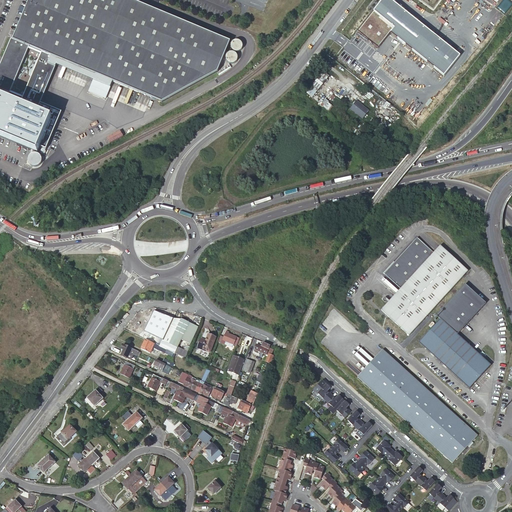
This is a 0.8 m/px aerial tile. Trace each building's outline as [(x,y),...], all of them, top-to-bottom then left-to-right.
[(0,96),(8,99),(29,47),(42,53),(59,59),(93,74),(105,78),(163,102),(218,71),(230,40),(131,0),(29,0),(13,40),(11,40),(4,59),(3,63),(1,65),(0,65),(0,96)] [(460,57),(389,0),(383,0),(358,32),(378,48),(390,33),(444,76),(460,57)] [(237,39),(236,39),(235,39),(234,39),(233,39),(233,40),(232,40),(232,41),(231,42),(231,43),(231,44),(231,45),(231,46),(231,47),(232,47),(232,48),(233,48),(233,49),(234,49),(235,50),(236,50),(237,50),(238,49),(239,49),(240,48),(241,47),(241,46),(242,45),(242,44),(242,43),(241,42),(241,41),(240,41),(240,40),(239,40),(238,39),(237,39)] [(231,50),(230,50),(230,51),(228,51),(228,52),(227,53),(227,54),(226,54),(226,55),(226,56),(226,57),(227,58),(227,59),(228,60),(229,61),(231,61),(232,61),(233,61),(234,61),(235,60),(236,59),(236,58),(237,58),(237,57),(237,56),(237,55),(237,54),(236,53),(236,52),(235,52),(234,51),(233,51),(233,50),(231,50)] [(62,112),(41,103),(56,65),(91,79),(103,84),(105,78),(93,74),(59,60),(59,59),(42,53),(21,105),(8,99),(0,96),(0,136),(39,152),(41,147),(47,150),(62,112)] [(91,79),(87,91),(103,98),(108,86),(103,84),(91,79)] [(306,93),(312,97),(323,84),(317,79),(306,93)] [(326,100),(322,105),(329,111),(333,106),(327,102),(328,101),(326,100)] [(357,101),(351,109),(363,119),(370,111),(357,101)] [(110,142),(123,136),(120,131),(107,137),(110,142)] [(359,131),(355,135),(362,141),(366,137),(359,131)] [(28,165),(40,166),(41,154),(29,153),(28,165)] [(400,290),(434,253),(416,237),(383,274),(400,290)] [(434,253),(400,290),(381,310),(409,336),(468,271),(440,246),(434,253)] [(465,284),(436,315),(441,319),(457,335),(486,302),(465,284)] [(168,328),(168,326),(151,319),(152,317),(149,316),(148,316),(146,323),(165,331),(167,328),(168,328)] [(167,349),(174,352),(187,358),(191,345),(188,344),(185,350),(177,347),(181,338),(173,335),(181,318),(173,316),(168,326),(168,328),(162,340),(163,340),(170,343),(168,348),(167,349)] [(189,321),(181,318),(173,335),(181,338),(189,321)] [(480,376),(490,365),(457,335),(441,319),(419,343),(431,353),(469,388),(480,376)] [(181,338),(190,342),(198,325),(189,321),(181,338)] [(236,344),(239,336),(228,333),(225,331),(224,334),(222,339),(236,344)] [(210,352),(216,336),(208,334),(205,340),(200,338),(197,347),(210,352)] [(167,349),(145,338),(141,347),(150,351),(152,347),(172,357),(174,352),(167,349)] [(265,353),(266,352),(268,347),(269,344),(262,342),(261,346),(255,344),(253,349),(265,353)] [(135,349),(123,343),(120,348),(123,350),(120,356),(126,358),(130,359),(134,352),(137,354),(139,351),(135,349)] [(477,435),(382,350),(358,378),(359,379),(452,463),(470,443),(477,435)] [(231,365),(230,367),(240,371),(244,360),(245,357),(245,356),(235,352),(231,365)] [(163,362),(165,363),(169,365),(171,366),(172,366),(174,363),(164,358),(162,362),(163,362)] [(249,372),(253,362),(246,359),(242,369),(249,372)] [(129,378),(134,366),(126,362),(120,374),(129,378)] [(163,369),(162,370),(166,372),(168,373),(171,366),(169,365),(165,363),(164,366),(163,369)] [(171,366),(168,373),(172,375),(174,376),(176,372),(175,371),(175,370),(174,369),(175,368),(172,366),(171,366)] [(204,381),(206,382),(211,370),(208,368),(206,368),(201,380),(204,381)] [(184,383),(183,384),(187,386),(191,388),(199,392),(203,384),(195,380),(191,378),(187,377),(188,375),(185,373),(181,382),(184,383)] [(168,387),(170,382),(155,375),(154,374),(148,387),(156,391),(160,381),(165,384),(164,385),(168,387)] [(228,392),(231,394),(237,377),(234,376),(228,392)] [(173,399),(177,401),(183,388),(170,382),(168,387),(177,391),(173,399)] [(203,384),(199,392),(207,396),(211,388),(212,385),(207,383),(206,385),(203,384)] [(326,401),(332,396),(328,392),(331,388),(328,385),(319,394),(326,401)] [(219,400),(224,391),(215,386),(211,394),(217,397),(217,399),(219,400)] [(183,388),(177,401),(182,403),(186,396),(187,396),(187,397),(193,400),(193,399),(196,394),(193,392),(187,390),(183,388)] [(95,405),(103,397),(100,395),(96,390),(87,399),(91,404),(92,402),(95,405)] [(228,392),(227,392),(224,398),(225,398),(222,403),(228,405),(232,395),(231,394),(228,392)] [(202,413),(208,400),(196,394),(193,399),(201,402),(197,411),(202,413)] [(235,403),(237,397),(232,395),(228,405),(230,406),(232,402),(235,403)] [(332,396),(326,401),(334,408),(342,399),(339,396),(336,400),(332,396)] [(239,404),(238,407),(242,409),(246,401),(242,399),(240,403),(239,402),(238,404),(239,404)] [(219,410),(221,405),(208,400),(202,413),(207,415),(211,407),(219,410)] [(242,409),(247,411),(247,410),(249,406),(250,403),(246,401),(242,409)] [(346,402),(337,411),(345,418),(350,413),(346,409),(350,405),(346,402)] [(254,404),(252,404),(250,407),(249,406),(247,410),(249,411),(247,418),(249,419),(252,420),(254,415),(253,414),(252,412),(255,405),(254,404)] [(232,412),(232,411),(221,405),(219,410),(226,414),(222,422),(226,424),(232,412)] [(127,420),(132,415),(128,411),(123,416),(127,420)] [(135,424),(140,420),(143,417),(137,411),(132,415),(127,420),(123,424),(129,430),(135,424)] [(233,412),(232,412),(226,424),(231,426),(236,415),(233,414),(233,412)] [(348,421),(356,428),(361,422),(357,419),(361,415),(357,412),(348,421)] [(361,422),(356,428),(359,431),(356,434),(361,439),(364,435),(373,426),(369,423),(365,426),(361,422)] [(181,437),(187,431),(182,424),(175,430),(181,437)] [(62,432),(68,439),(76,432),(70,425),(62,432)] [(63,443),(68,439),(62,432),(57,436),(63,443)] [(197,439),(204,444),(205,442),(207,440),(209,438),(202,433),(197,439)] [(230,438),(242,444),(243,440),(231,434),(230,438)] [(334,445),(331,447),(337,453),(340,450),(341,449),(344,451),(347,448),(342,443),(337,439),(333,444),(334,445)] [(384,454),(387,456),(393,450),(390,448),(387,445),(388,444),(385,441),(377,449),(383,455),(384,454)] [(87,453),(94,448),(89,442),(83,448),(87,453)] [(210,446),(206,450),(211,455),(208,457),(212,462),(222,454),(219,450),(213,444),(212,445),(210,446)] [(337,453),(331,447),(329,450),(328,449),(324,454),(334,463),(337,459),(334,457),(335,455),(337,453)] [(78,449),(72,454),(77,459),(83,454),(78,449)] [(297,453),(285,449),(278,469),(279,470),(277,477),(287,480),(289,481),(292,474),(290,473),(293,466),(290,465),(291,462),(289,461),(290,458),(295,460),(297,453)] [(106,455),(111,460),(116,456),(111,450),(106,455)] [(361,458),(358,461),(364,466),(366,465),(367,464),(368,465),(374,458),(365,450),(362,454),(363,455),(361,458)] [(393,450),(387,456),(390,459),(389,460),(395,466),(403,458),(399,454),(398,455),(395,453),(393,450)] [(92,451),(86,457),(92,464),(99,458),(92,451)] [(44,472),(55,462),(49,455),(38,465),(44,472)] [(92,464),(86,457),(78,464),(84,471),(92,464)] [(320,479),(324,467),(318,465),(318,464),(309,461),(309,460),(305,458),(303,466),(307,467),(305,473),(311,475),(313,470),(316,471),(314,477),(320,479)] [(364,466),(358,461),(355,464),(353,466),(352,465),(349,469),(357,477),(363,470),(362,469),(364,466)] [(411,477),(419,484),(424,479),(420,475),(423,471),(419,468),(411,477)] [(379,479),(385,485),(387,482),(390,479),(391,480),(394,476),(386,469),(380,475),(381,476),(379,479)] [(129,476),(135,482),(136,483),(136,484),(139,487),(140,488),(147,481),(142,476),(136,470),(129,476)] [(321,486),(324,489),(333,479),(330,477),(331,476),(328,473),(323,479),(325,481),(321,486)] [(135,482),(129,476),(122,482),(128,488),(129,489),(134,493),(136,491),(140,488),(139,487),(136,484),(136,483),(135,482)] [(162,482),(167,489),(174,482),(169,476),(162,482)] [(287,480),(277,477),(273,491),(275,491),(272,499),(282,502),(285,503),(287,495),(285,494),(287,487),(285,487),(287,480)] [(333,479),(324,489),(325,490),(329,487),(331,489),(327,494),(332,498),(334,497),(336,499),(332,503),(337,507),(346,498),(341,494),(343,491),(336,485),(337,483),(333,479)] [(385,485),(379,479),(376,482),(375,481),(369,488),(378,495),(381,491),(380,490),(382,487),(385,485)] [(424,479),(419,484),(427,491),(435,482),(431,479),(428,482),(424,479)] [(214,492),(221,486),(216,480),(208,487),(214,492)] [(160,495),(167,489),(162,482),(154,489),(160,495)] [(429,494),(437,501),(443,496),(438,492),(442,488),(438,485),(429,494)] [(398,501),(395,504),(401,509),(404,507),(409,503),(404,499),(399,494),(396,497),(399,500),(398,501)] [(443,496),(437,501),(439,503),(445,509),(454,500),(450,496),(446,499),(443,496)] [(346,497),(346,498),(337,507),(336,508),(339,511),(341,509),(344,511),(351,511),(356,506),(350,500),(349,500),(346,497)] [(14,511),(21,505),(16,499),(9,506),(14,511)] [(268,511),(281,511),(282,510),(277,508),(278,505),(281,506),(282,502),(272,499),(268,511)]
